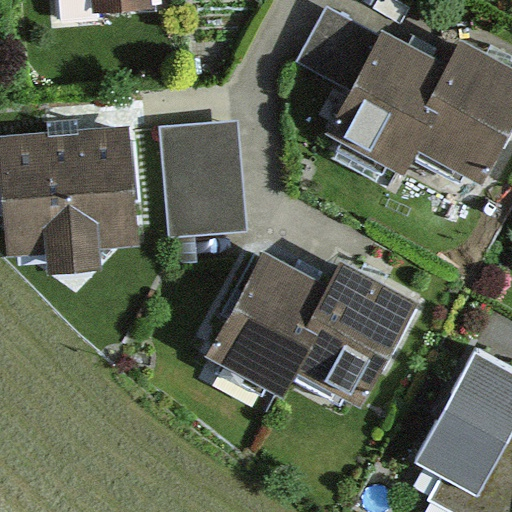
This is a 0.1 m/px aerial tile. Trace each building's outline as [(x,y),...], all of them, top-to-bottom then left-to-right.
[(439,81),(323,16),(295,65),(347,93),(319,143),(384,180),(399,153),(439,81)] [(511,105),(511,86),(456,55),(439,81),(399,153),(464,189),(511,105)] [(237,115),(158,122),(167,233),(246,227),(237,115)] [(128,122),(0,131),(0,174),(6,249),(47,246),(48,262),(99,258),(97,237),(137,234),(128,122)] [(321,300),(257,263),(202,360),(266,397),(321,300)] [(403,309),(339,273),(283,370),(347,406),(403,309)] [(425,484),(476,511),(510,511),(511,508),(511,364),(474,343),(413,451),(437,464),(425,484)]
